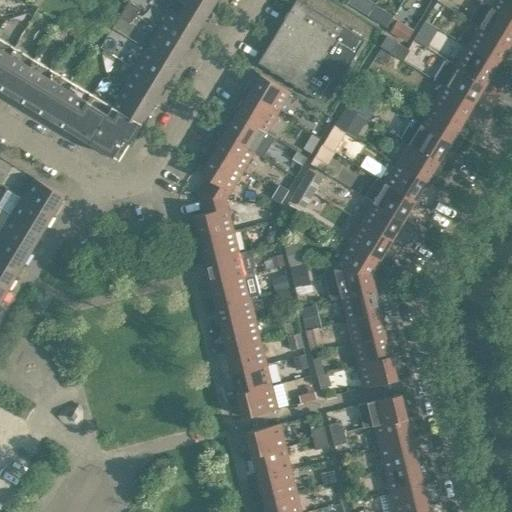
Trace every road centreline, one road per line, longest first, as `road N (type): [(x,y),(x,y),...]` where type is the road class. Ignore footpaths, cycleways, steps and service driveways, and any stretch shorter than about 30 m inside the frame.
road 1 (residential): [(467,511),(421,295),(511,140)]
road 2 (residential): [(0,121),(112,190),(131,190),(150,173),(256,0)]
